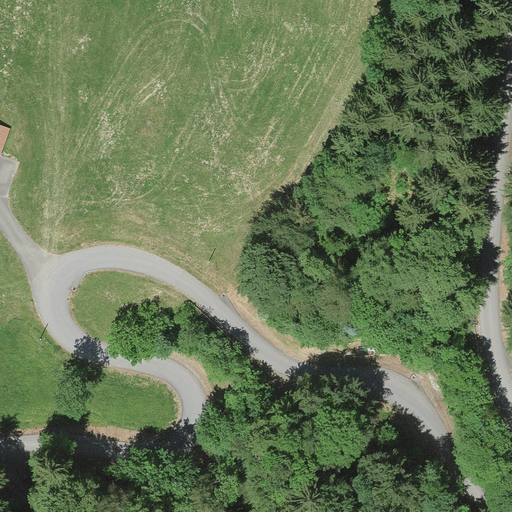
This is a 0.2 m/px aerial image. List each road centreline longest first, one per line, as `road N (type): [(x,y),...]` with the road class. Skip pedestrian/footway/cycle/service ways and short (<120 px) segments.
road 1 (residential): [(0,443),(153,451),(188,430),(193,401),(182,379),(70,339),(51,309),(54,283),(75,263),(129,258),(172,274),(293,369),(402,391),(479,511)]
road 2 (residential): [(511,402),(492,340),(487,283),(511,51)]
